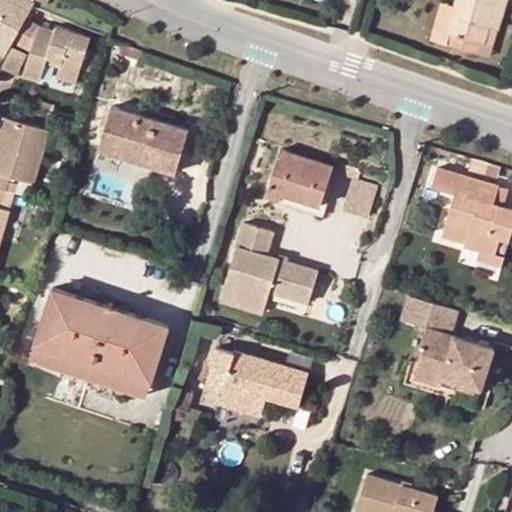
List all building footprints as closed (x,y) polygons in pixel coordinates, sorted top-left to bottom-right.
[(0,0),(0,58),(2,59),(9,45),(22,22),(30,7),(15,0),(0,0)] [(489,28),(497,30),(506,0),(466,0),(464,8),(455,6),(447,33),(465,39),(485,44),(489,28)] [(456,0),(455,6),(464,8),(466,0),(456,0)] [(427,45),(461,55),(465,39),(447,33),(455,6),(440,2),(427,45)] [(58,71),(57,74),(76,79),(78,73),(90,77),(98,52),(86,48),(88,42),(54,31),(52,36),(36,31),(22,22),(9,45),(28,55),(21,80),(39,85),(44,67),(46,62),(59,66),(58,71)] [(497,30),(489,28),(485,44),(492,47),(497,30)] [(485,44),(465,39),(461,55),(487,63),(492,47),(485,44)] [(142,51),(124,43),(120,53),(139,60),(142,51)] [(44,67),(58,71),(59,66),(46,62),(44,67)] [(74,86),(76,79),(57,74),(55,80),(74,86)] [(139,161),(176,172),(189,132),(111,108),(101,141),(141,154),(139,161)] [(20,178),(33,182),(49,131),(4,118),(0,132),(0,187),(5,189),(7,181),(9,175),(20,178)] [(139,161),(141,154),(101,141),(99,148),(139,161)] [(280,201),(282,195),(320,208),(333,168),(281,152),(267,196),(280,201)] [(501,167),(487,163),(485,173),(498,177),(501,167)] [(499,187),(439,169),(433,188),(456,195),(443,237),(466,244),(465,247),(481,252),(496,257),(502,240),(510,242),(511,236),(511,210),(494,205),(499,187)] [(33,182),(20,178),(18,184),(15,193),(29,197),(33,182)] [(15,193),(18,184),(7,181),(5,189),(14,192),(15,193)] [(0,238),(9,209),(0,206),(0,203),(5,189),(0,187),(0,238)] [(5,189),(0,203),(0,206),(9,209),(14,192),(5,189)] [(320,208),(282,195),(280,201),(279,205),(317,218),(320,208)] [(274,231),(244,221),(220,299),(263,312),(270,290),(309,302),(319,270),(286,260),(281,256),(267,252),(274,231)] [(505,260),(496,257),(481,252),(478,261),(502,269),(505,260)] [(54,291),(36,346),(78,359),(74,373),(104,383),(109,370),(151,384),(169,329),(54,291)] [(421,354),(414,380),(456,392),(459,384),(481,390),(492,349),(450,336),(456,311),(408,296),(401,323),(424,329),(417,353),(421,354)] [(74,373),(78,359),(36,346),(31,359),(74,373)] [(218,350),(206,388),(223,393),(257,403),(258,397),(268,400),(299,409),(308,376),(218,350)] [(146,397),(151,384),(109,370),(104,383),(146,397)] [(178,371),(167,407),(188,413),(194,395),(186,393),(191,375),(178,371)] [(481,390),(459,384),(456,392),(478,398),(481,390)] [(253,414),(257,403),(223,393),(221,404),(253,414)] [(268,400),(258,397),(257,403),(266,406),(268,400)] [(434,511),(439,497),(411,488),(402,486),(368,475),(355,511),(434,511)]
